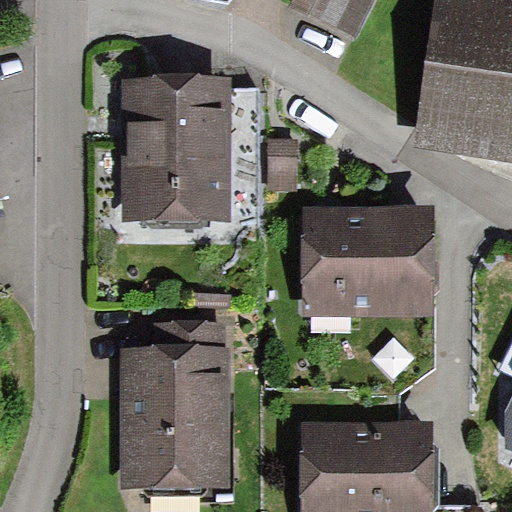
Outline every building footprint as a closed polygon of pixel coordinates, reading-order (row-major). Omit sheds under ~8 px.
[(295,0),(292,8),(354,40),(374,0),(295,0)] [(511,0),(438,0),(417,150),(511,163),(511,0)] [(232,89),(124,89),(124,225),(233,224),(232,89)] [(298,143),(266,143),(267,193),(298,193),(298,143)] [(303,213),(302,320),(434,321),(435,214),(303,213)] [(153,355),(121,355),(122,499),(228,498),(227,328),(153,328),(153,355)] [(300,432),(298,511),(433,511),(435,435),(300,432)]
